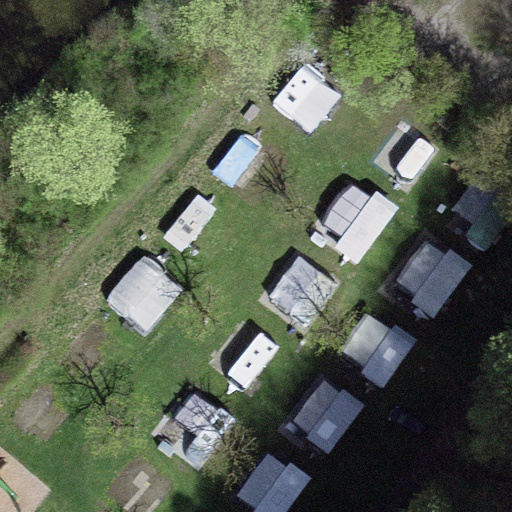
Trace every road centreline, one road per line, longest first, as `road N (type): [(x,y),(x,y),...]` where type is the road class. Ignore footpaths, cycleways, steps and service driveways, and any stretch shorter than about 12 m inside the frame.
road 1 (track): [(297,0),(0,358)]
road 2 (track): [(395,511),(511,348)]
